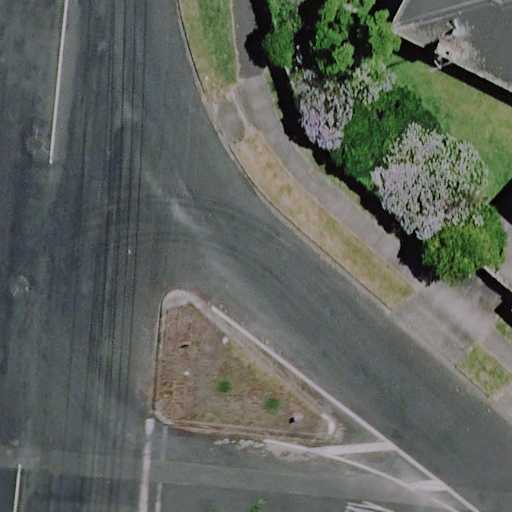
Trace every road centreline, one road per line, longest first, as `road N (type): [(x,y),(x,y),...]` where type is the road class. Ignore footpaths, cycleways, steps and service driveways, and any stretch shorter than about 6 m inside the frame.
road 1 (residential): [(480,511),(326,423),(162,357),(40,332)]
road 2 (tertiary): [(40,332),(71,0)]
road 3 (tertiary): [(20,511),(40,332)]
